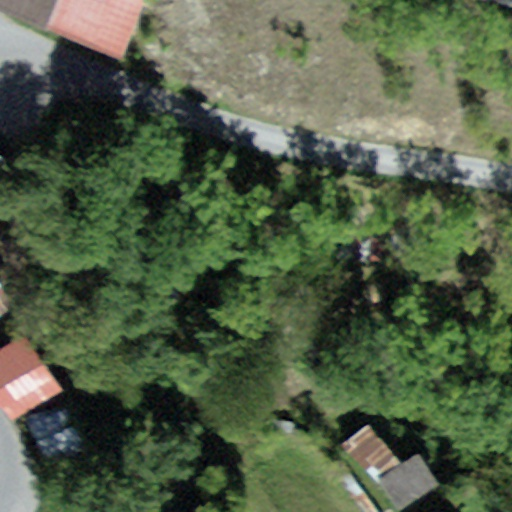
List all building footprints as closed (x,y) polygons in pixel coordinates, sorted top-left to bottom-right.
[(140,0),(2,0),(123,46),(140,0)] [(0,211),(0,241),(14,232),(0,211)] [(12,244),(0,251),(0,321),(43,295),(12,244)] [(70,325),(22,357),(60,412),(108,380),(70,325)] [(111,398),(73,421),(102,468),(140,444),(111,398)] [(445,485),(374,419),(353,441),(424,507),(445,485)] [(0,453),(10,437),(0,430),(0,453)]
